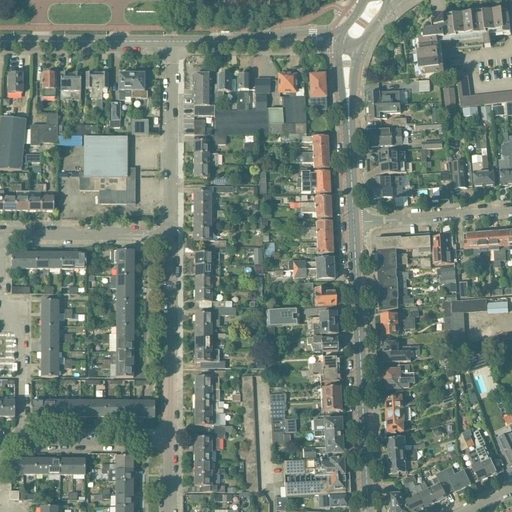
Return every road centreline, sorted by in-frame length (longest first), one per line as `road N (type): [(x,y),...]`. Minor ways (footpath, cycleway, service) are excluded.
road 1 (tertiary): [(356,224),(366,511)]
road 2 (residential): [(170,439),(174,236)]
road 3 (residential): [(174,236),(171,41)]
road 4 (residential): [(174,236),(0,235)]
road 5 (tertiary): [(0,41),(171,41)]
road 6 (residential): [(356,224),(511,212)]
road 7 (residential): [(23,440),(170,439)]
road 8 (residential): [(23,440),(21,329),(0,300)]
